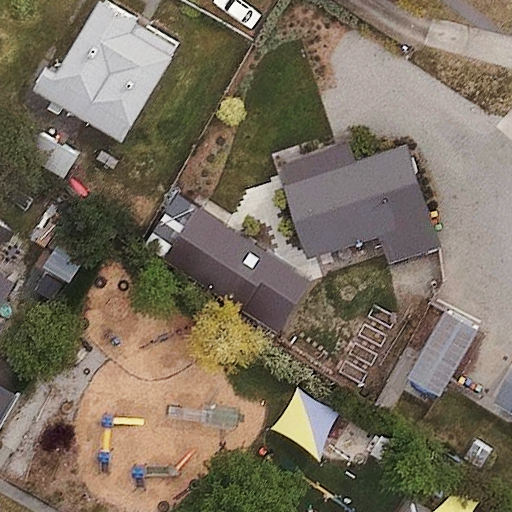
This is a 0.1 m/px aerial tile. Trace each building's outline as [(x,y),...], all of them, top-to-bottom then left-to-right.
[(102,0),(100,0),(45,97),(130,146),(186,47),(102,0)] [(414,146),(292,182),(316,260),(380,241),(388,268),(446,251),(414,146)] [(206,170),(170,221),(263,285),(298,234),(206,170)] [(448,394),(484,332),(454,315),(419,377),(448,394)] [(511,375),(492,411),(511,422),(511,375)]
